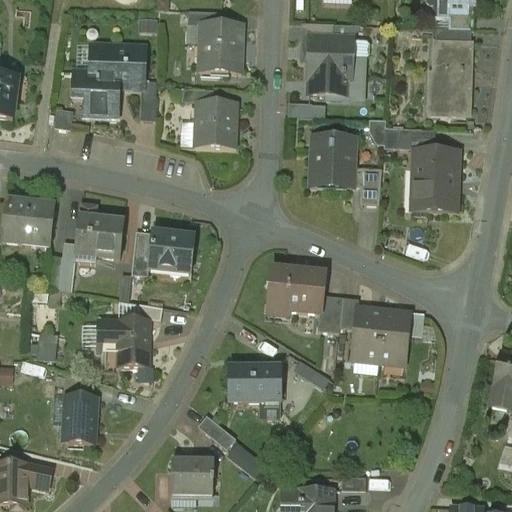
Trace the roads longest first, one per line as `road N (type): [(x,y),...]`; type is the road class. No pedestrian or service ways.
road 1 (residential): [(252,219),(151,435),(79,511)]
road 2 (residential): [(252,219),(84,173),(0,162)]
road 3 (residential): [(474,313),(252,219)]
road 4 (residential): [(252,219),(266,173),(273,0)]
road 5 (residential): [(474,313),(456,400),(409,511)]
road 6 (residential): [(511,111),(474,313)]
